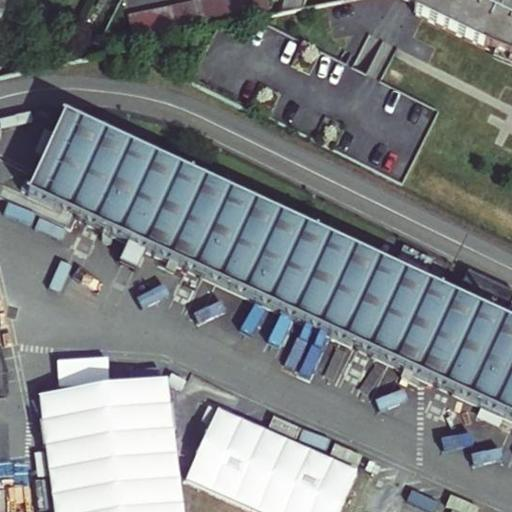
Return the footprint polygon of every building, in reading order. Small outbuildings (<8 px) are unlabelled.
[(270,0),(262,39),(288,33),(294,2),(295,0),(270,0)] [(376,16),(383,0),(340,0),(328,25),(376,16)] [(511,87),(511,18),(511,19),(474,0),(383,0),(376,16),(446,54),(443,58),(511,87)] [(119,65),(255,37),(250,9),(113,39),(119,65)] [(244,42),(217,96),(431,206),(471,129),(289,33),(272,57),(244,42)] [(511,321),(58,109),(32,170),(22,191),(421,377),(511,419),(511,321)] [(7,240),(52,258),(64,229),(19,211),(7,240)] [(181,511),(165,385),(38,401),(45,457),(52,511),(181,511)] [(217,414),(186,484),(249,511),(338,511),(355,474),(217,414)] [(353,510),(358,511),(450,511),(368,476),(353,510)]
